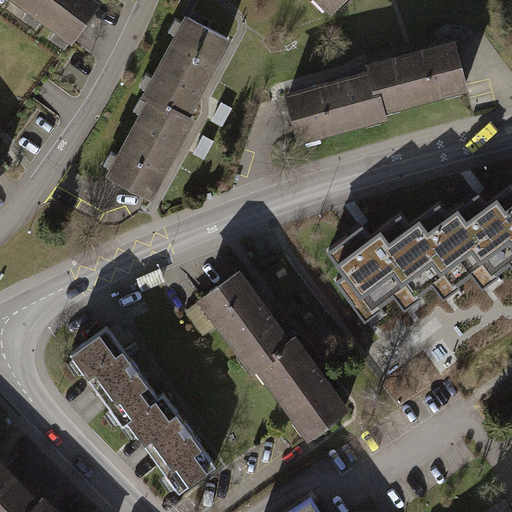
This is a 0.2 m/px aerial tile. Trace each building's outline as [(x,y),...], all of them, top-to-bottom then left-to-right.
[(14,0),(82,43),(108,0),(14,0)] [(306,0),(319,15),(336,0),(306,0)] [(135,94),(142,98),(181,118),(207,71),(226,38),(180,12),(135,94)] [(280,90),(295,142),(393,113),(391,105),(463,84),(448,33),(399,48),(373,56),(374,62),(323,77),(280,90)] [(181,118),(142,98),(102,171),(148,196),(172,152),(188,122),(181,118)] [(0,157),(0,180),(12,172),(0,157)] [(361,226),(327,249),(343,272),(334,278),(364,319),(396,297),(404,309),(434,288),(442,300),(474,278),(481,288),(511,266),(511,182),(485,201),(478,191),(446,212),(439,201),(407,223),(400,213),(368,235),(361,226)] [(238,271),(187,309),(205,334),(221,322),(254,367),(260,363),(311,433),(346,408),(320,373),(294,338),(289,341),(267,311),(238,271)] [(108,325),(71,352),(124,424),(129,420),(180,490),(216,463),(190,428),(165,393),(160,397),(137,365),(108,325)] [(0,511),(27,511),(39,501),(0,461),(0,511)] [(57,511),(43,497),(39,501),(27,511),(57,511)] [(319,511),(311,498),(289,511),(319,511)]
